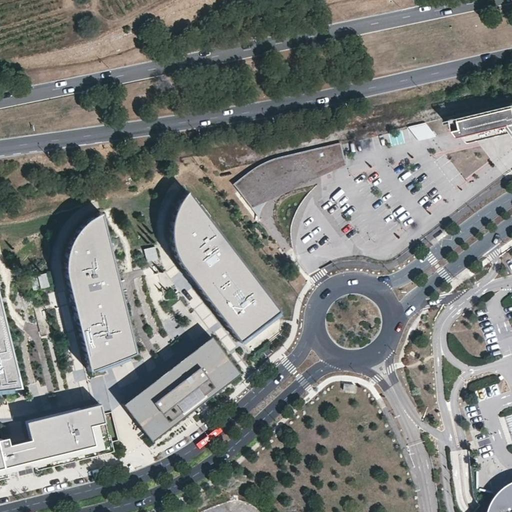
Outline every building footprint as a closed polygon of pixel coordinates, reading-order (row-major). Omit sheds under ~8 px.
[(510,129),(511,129),(511,101),(444,118),(445,121),(447,120),(456,133),(458,133),(459,133),(463,133),(467,138),(468,139),(469,139),(470,139),(476,138),(510,129)] [(426,124),(411,128),(420,139),(435,134),(426,124)] [(328,167),(324,150),(323,146),(228,168),(224,173),(220,177),(219,181),(227,192),(328,167)] [(445,153),(436,160),(450,180),(460,173),(445,153)] [(193,277),(241,339),(245,335),(278,309),(188,193),(182,200),(177,212),(174,227),(175,244),(179,260),(193,277)] [(132,353),(99,213),(90,218),(82,224),(71,235),(66,249),(64,264),(66,276),(87,370),(132,353)] [(0,388),(18,387),(0,305),(0,388)] [(207,335),(120,402),(149,440),(236,373),(207,335)] [(356,391),(357,383),(342,382),(342,390),(356,391)] [(477,402),(499,394),(495,383),(473,391),(477,402)] [(0,475),(2,475),(1,471),(29,463),(98,448),(92,422),(99,420),(95,401),(21,419),(25,437),(3,442),(1,435),(0,435),(0,475)] [(511,412),(503,415),(511,442),(511,412)] [(102,433),(99,420),(92,422),(98,448),(29,463),(30,468),(77,458),(108,450),(104,433),(102,433)] [(9,422),(12,438),(22,437),(20,421),(9,422)] [(485,511),(484,511),(511,511),(511,479),(503,484),(494,493),(494,494),(488,503),(486,507),(485,511)]
